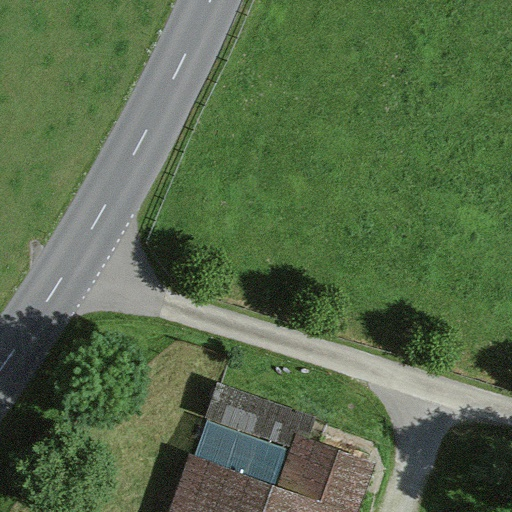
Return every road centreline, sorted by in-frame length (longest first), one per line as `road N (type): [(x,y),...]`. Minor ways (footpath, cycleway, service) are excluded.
road 1 (track): [(511,412),(68,270)]
road 2 (unclassified): [(210,0),(68,270),(0,370)]
